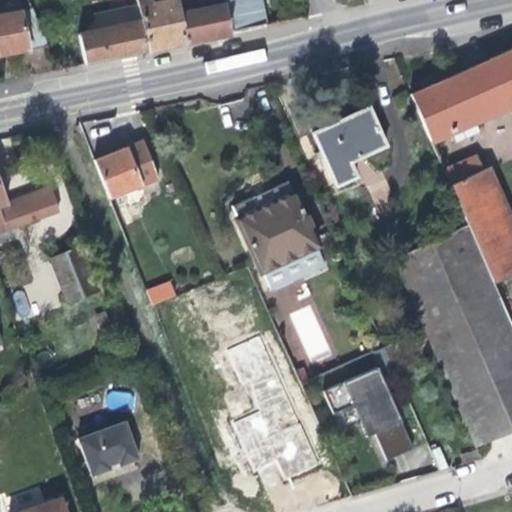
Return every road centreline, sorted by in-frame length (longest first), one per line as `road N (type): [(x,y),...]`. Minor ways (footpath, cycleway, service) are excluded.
road 1 (primary): [(0,111),(509,0)]
road 2 (residential): [(511,468),(357,511)]
